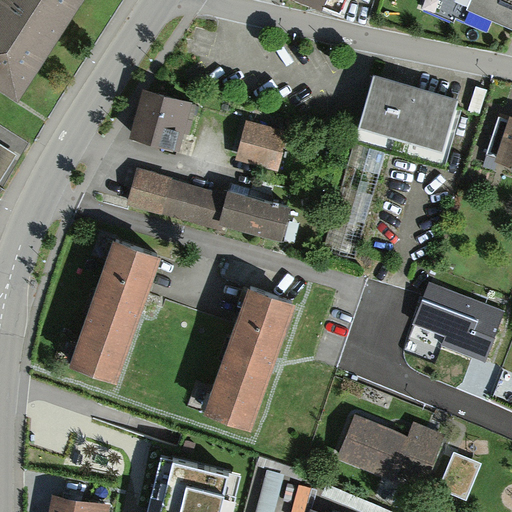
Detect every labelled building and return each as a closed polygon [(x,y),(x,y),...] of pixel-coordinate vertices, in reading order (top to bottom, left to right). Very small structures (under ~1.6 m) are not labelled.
[(0,0),(0,90),(18,103),(61,36),(3,0),(0,0)] [(3,0),(61,36),(84,0),(3,0)] [(345,0),(294,0),(322,11),(323,7),(340,15),(345,0)] [(511,0),(425,0),(421,9),(454,23),(455,19),(488,33),(493,21),(511,29),(511,0)] [(458,99),(374,75),(358,129),(443,153),(458,99)] [(164,149),(179,153),(184,134),(188,119),(193,103),(143,89),(129,139),(164,149)] [(511,117),(509,117),(508,121),(496,158),(494,162),(511,167),(511,117)] [(496,158),(508,121),(499,118),(486,155),(496,158)] [(193,121),(188,119),(184,134),(189,135),(193,121)] [(288,132),(246,121),(236,160),(278,171),(288,132)] [(0,182),(17,156),(0,144),(0,182)] [(163,216),(173,180),(173,178),(138,168),(127,206),(163,216)] [(220,222),(227,194),(173,180),(163,216),(222,232),(224,227),(224,224),(220,222)] [(233,184),(231,191),(248,196),(250,189),(233,184)] [(231,191),(228,191),(227,194),(220,222),(224,224),(224,227),(283,242),(293,208),(248,196),(231,191)] [(141,316),(161,258),(113,242),(69,368),(117,385),(141,316)] [(485,303),(430,282),(413,325),(445,337),(442,347),(484,363),(505,311),(485,303)] [(275,365),(295,306),(248,289),(204,415),(251,431),(275,365)] [(409,435),(355,414),(337,459),(423,493),(446,434),(414,422),(409,435)] [(482,463),(454,452),(439,490),(466,501),(482,463)] [(229,477),(172,463),(173,461),(161,458),(147,511),(232,511),(242,476),(229,473),(229,477)] [(273,511),(284,475),(267,471),(255,511),(273,511)] [(401,511),(327,480),(322,491),(371,511),(401,511)] [(108,511),(110,505),(83,500),(52,494),(48,511),(108,511)]
